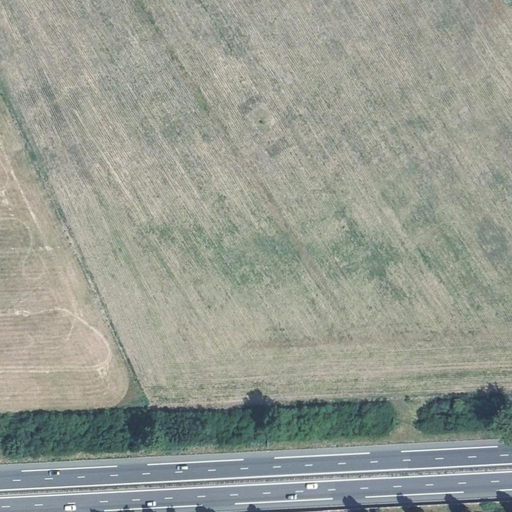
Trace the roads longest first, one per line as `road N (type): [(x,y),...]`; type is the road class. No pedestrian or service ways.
road 1 (motorway): [(0,510),(511,483)]
road 2 (motorway): [(511,457),(0,483)]
